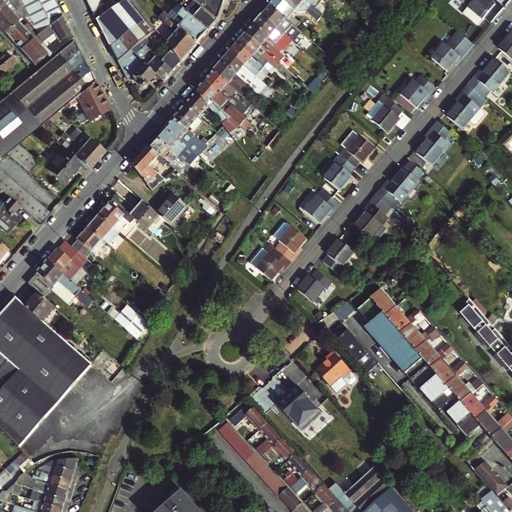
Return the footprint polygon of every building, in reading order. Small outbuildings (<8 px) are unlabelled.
[(0,0),(0,8),(4,5),(9,0),(0,0)] [(18,21),(23,16),(9,0),(4,5),(18,21)] [(31,25),(38,33),(61,15),(53,0),(9,0),(23,16),(31,25)] [(87,0),(94,13),(106,5),(106,4),(103,0),(87,0)] [(94,13),(97,20),(125,0),(128,0),(131,2),(134,0),(133,0),(110,0),(106,4),(106,5),(94,13)] [(128,0),(125,0),(97,20),(106,38),(119,62),(133,50),(136,47),(148,37),(153,33),(146,22),(149,20),(139,8),(134,0),(131,2),(128,0)] [(185,10),(209,31),(217,22),(192,0),(184,0),(180,6),(185,10)] [(192,0),(217,22),(220,18),(226,0),(192,0)] [(318,22),(323,15),(306,0),(275,0),(271,6),(293,25),(297,28),(301,24),(292,16),(295,12),(297,13),(299,14),(301,14),(303,14),(304,13),(306,11),(318,22)] [(306,0),(323,15),(328,10),(322,6),(323,5),(317,0),(306,0)] [(455,0),(467,9),(462,15),(476,26),(481,20),(482,21),(484,18),(490,23),(503,8),(496,2),(495,4),(489,0),(455,0)] [(0,26),(5,32),(18,21),(4,5),(0,8),(0,26)] [(180,6),(171,16),(173,18),(175,21),(185,10),(180,6)] [(293,25),(271,6),(263,15),(293,41),(298,45),(302,40),(290,29),(293,25)] [(179,25),(182,27),(198,44),(209,31),(185,10),(175,21),(179,25)] [(173,30),(179,25),(175,21),(173,18),(171,16),(167,12),(161,17),(173,30)] [(36,34),(52,54),(72,37),(61,15),(38,33),(37,34),(36,34)] [(255,25),(276,44),(285,51),(293,41),(263,15),(255,25)] [(149,20),(146,22),(153,33),(148,37),(152,42),(157,37),(153,32),(156,30),(149,20)] [(38,33),(31,25),(26,30),(18,21),(5,32),(20,49),(29,41),(36,34),(37,34),(38,33)] [(273,47),(276,44),(255,25),(246,34),(284,66),(288,61),(284,58),(285,57),(273,47)] [(182,62),(198,44),(182,27),(167,44),(173,51),(182,62)] [(458,57),(460,59),(473,44),(457,31),(446,45),(444,44),(432,59),(447,71),(458,57)] [(511,33),(499,48),(511,59),(511,33)] [(48,57),(52,54),(36,34),(29,41),(20,49),(34,65),(46,55),(48,57)] [(238,44),(265,67),(268,63),(277,70),(277,69),(285,76),(289,71),(284,66),(246,34),(242,39),(238,44)] [(18,144),(38,127),(48,119),(57,111),(75,97),(95,81),(74,40),(0,100),(0,158),(7,153),(18,144)] [(238,44),(230,53),(261,80),(269,71),(265,67),(238,44)] [(173,51),(162,62),(157,58),(146,46),(141,51),(136,47),(133,50),(146,65),(156,74),(164,82),(176,69),(182,62),(173,51)] [(146,65),(133,50),(119,62),(128,80),(130,81),(131,82),(132,82),(133,81),(133,80),(134,79),(142,86),(142,87),(143,89),(144,89),(146,89),(147,88),(148,87),(148,85),(147,84),(156,74),(146,65)] [(8,58),(0,64),(0,73),(1,74),(16,62),(14,59),(17,56),(14,53),(11,56),(8,58)] [(261,80),(230,53),(225,58),(221,62),(249,86),(252,81),(263,90),(267,85),(265,83),(261,80)] [(483,74),(480,71),(468,85),(486,100),(510,72),(495,59),(483,74)] [(249,86),(221,62),(213,72),(241,96),(245,92),(249,95),(253,90),(249,86)] [(213,72),(205,81),(246,117),(248,114),(255,120),(261,113),(241,96),(213,72)] [(428,93),(430,95),(435,88),(420,75),(415,82),(413,80),(401,95),(416,108),(428,93)] [(95,81),(75,97),(87,121),(109,110),(95,81)] [(196,91),(207,104),(211,101),(240,126),(248,118),(246,117),(205,81),(196,91)] [(447,117),(462,129),(483,104),(486,100),(468,85),(461,93),(462,93),(457,99),(460,102),(447,117)] [(184,105),(199,117),(209,106),(207,104),(196,91),(184,105)] [(402,109),(387,97),(382,103),(375,97),(362,112),(386,132),(399,117),(397,116),(402,109)] [(199,117),(184,105),(178,112),(173,118),(204,145),(218,133),(208,125),(199,117)] [(204,145),(173,118),(164,128),(195,153),(204,145)] [(48,119),(38,127),(51,138),(59,129),(48,119)] [(228,119),(223,123),(225,126),(227,128),(233,123),(228,119)] [(211,122),(208,125),(218,133),(225,126),(223,123),(222,122),(216,127),(211,122)] [(438,122),(426,136),(429,139),(416,154),(431,166),(450,145),(445,141),(451,133),(438,122)] [(104,152),(72,124),(65,133),(96,161),(104,152)] [(164,128),(156,137),(185,162),(191,155),(206,167),(208,164),(195,153),(164,128)] [(360,161),(362,162),(375,147),(357,132),(344,147),(345,148),(340,154),(355,167),(360,161)] [(96,161),(65,133),(57,143),(61,146),(80,164),(88,170),(96,161)] [(148,146),(159,156),(174,169),(179,173),(187,163),(185,162),(156,137),(148,146)] [(7,153),(29,172),(38,161),(36,160),(18,144),(7,153)] [(80,164),(61,146),(56,152),(58,154),(46,168),(63,183),(75,169),(75,170),(80,164)] [(150,166),(159,156),(148,146),(132,164),(153,191),(165,180),(150,166)] [(350,173),(355,167),(340,154),(335,160),(334,159),(321,175),(339,190),(352,175),(350,173)] [(426,173),(411,160),(404,168),(419,181),(426,173)] [(51,213),(0,168),(0,188),(6,193),(19,205),(41,224),(51,213)] [(404,168),(392,183),(389,180),(377,194),(395,209),(419,181),(404,168)] [(339,203),(320,186),(315,192),(313,190),(300,206),(320,222),(332,208),(334,209),(339,203)] [(19,205),(6,193),(0,200),(0,201),(3,204),(0,207),(0,226),(7,232),(20,216),(13,211),(19,205)] [(174,194),(157,214),(164,220),(171,226),(188,207),(174,194)] [(52,210),(60,199),(55,196),(48,207),(52,210)] [(100,215),(114,228),(125,216),(128,218),(135,224),(138,220),(132,215),(114,199),(100,215)] [(132,215),(138,220),(153,233),(164,220),(157,214),(143,201),(132,215)] [(371,202),(365,208),(368,210),(356,225),(371,238),(389,217),(371,202)] [(208,205),(204,209),(211,214),(214,210),(208,205)] [(117,231),(114,228),(100,215),(89,227),(104,240),(110,246),(121,234),(117,231)] [(125,216),(114,228),(117,231),(128,218),(125,216)] [(282,241),(277,247),(292,260),(297,253),(295,251),(307,237),(287,220),(274,235),(282,241)] [(78,240),(92,252),(104,240),(89,227),(78,240)] [(340,238),(328,253),(331,255),(325,261),(341,274),(359,253),(340,238)] [(86,259),(92,252),(78,240),(72,247),(86,259)] [(67,266),(76,274),(88,261),(86,259),(72,247),(70,245),(63,252),(72,260),(67,266)] [(286,267),(292,260),(277,247),(271,253),(269,251),(269,252),(263,247),(251,262),(272,279),(284,265),(286,267)] [(71,281),(76,274),(67,266),(72,260),(63,252),(59,249),(48,261),(71,281)] [(71,281),(48,261),(29,284),(38,292),(45,298),(59,282),(88,308),(94,301),(82,290),(71,281)] [(298,288),(316,303),(334,282),(318,269),(313,275),(310,273),(298,288)] [(164,273),(159,279),(165,283),(169,278),(164,273)] [(393,288),(400,283),(394,276),(387,282),(393,288)] [(397,309),(381,290),(370,299),(371,301),(386,318),(397,309)] [(167,296),(162,291),(157,297),(162,301),(167,296)] [(26,306),(43,322),(55,307),(45,298),(38,292),(31,302),(30,301),(26,306)] [(0,426),(20,447),(71,389),(92,365),(77,352),(43,322),(26,306),(16,298),(0,316),(0,426)] [(405,373),(422,358),(417,352),(401,335),(386,318),(371,301),(359,312),(371,325),(367,330),(405,373)] [(511,358),(497,342),(503,337),(477,307),(459,324),(499,370),(511,384),(511,358)] [(116,321),(137,339),(148,326),(127,308),(116,321)] [(407,320),(397,309),(386,318),(401,335),(412,326),(417,322),(423,316),(418,310),(407,320)] [(423,316),(417,322),(420,325),(426,319),(423,316)] [(341,322),(336,317),(326,324),(331,330),(341,322)] [(401,335),(417,352),(427,343),(419,334),(412,326),(401,335)] [(434,328),(427,333),(427,334),(432,339),(439,333),(434,328)] [(419,334),(427,343),(432,339),(427,334),(427,333),(424,329),(419,334)] [(378,364),(350,333),(339,343),(366,374),(378,364)] [(439,333),(432,339),(435,343),(441,337),(439,333)] [(422,358),(432,370),(442,361),(438,355),(427,343),(417,352),(422,358)] [(454,351),(449,345),(442,351),(447,357),(454,351)] [(447,357),(442,351),(438,355),(442,361),(447,357)] [(328,361),(316,371),(339,396),(349,388),(352,387),(357,383),(357,380),(333,354),(326,359),(328,361)] [(439,378),(447,387),(457,378),(469,368),(464,362),(452,372),(442,361),(432,370),(437,376),(439,378)] [(468,438),(481,426),(478,422),(463,404),(447,387),(439,378),(437,376),(420,390),(441,413),(444,410),(448,414),(447,414),(468,438)] [(473,395),(457,378),(447,387),(463,404),(473,395)] [(472,386),(477,391),(484,385),(479,380),(472,386)] [(292,421),(293,420),(297,425),(300,424),(317,409),(312,403),(312,402),(297,385),(289,393),(291,395),(279,406),(292,421)] [(483,407),(473,395),(463,404),(478,422),(492,408),(499,402),(494,397),(483,407)] [(247,417),(260,431),(269,423),(251,403),(240,413),(241,414),(232,422),(236,427),(247,417)] [(498,424),(490,415),(495,411),(492,408),(478,422),(481,426),(493,439),(503,430),(508,426),(511,422),(511,417),(510,415),(498,424)] [(219,431),(224,436),(234,427),(229,422),(219,431)] [(283,439),(269,423),(260,431),(269,440),(275,446),(283,439)] [(508,426),(503,430),(511,440),(511,426),(510,429),(508,426)] [(224,436),(228,441),(238,432),(234,427),(224,436)] [(511,440),(503,430),(493,439),(498,445),(503,450),(508,456),(511,453),(511,440)] [(238,432),(228,441),(233,446),(243,437),(238,432)] [(243,437),(233,446),(237,451),(247,442),(243,437)] [(283,439),(275,446),(268,452),(264,456),(270,463),(281,453),(288,462),(297,454),(283,439)] [(264,456),(268,452),(275,446),(269,440),(258,450),(261,453),(264,456)] [(237,451),(242,456),(252,447),(247,442),(237,451)] [(242,456),(246,461),(256,453),(252,447),(242,456)] [(16,461),(20,465),(24,463),(30,458),(26,453),(16,461)] [(256,453),(246,461),(251,466),(261,458),(256,453)] [(288,462),(302,477),(311,470),(310,468),(305,463),(297,454),(288,462)] [(5,467),(10,472),(20,465),(16,461),(13,458),(5,467)] [(24,463),(20,465),(25,470),(35,463),(30,458),(24,463)] [(261,458),(251,466),(256,472),(266,463),(262,458),(261,458)] [(40,469),(72,482),(78,461),(68,461),(57,463),(44,468),(40,469)] [(485,462),(485,463),(475,472),(477,474),(488,464),(485,462)] [(266,463),(256,472),(260,477),(270,468),(266,463)] [(494,493),(497,497),(507,488),(508,487),(488,464),(477,474),(494,493)] [(270,468),(260,477),(265,482),(275,473),(270,468)] [(69,491),(72,482),(40,469),(32,476),(36,478),(50,483),(69,491)] [(349,511),(365,511),(392,487),(375,469),(339,501),(349,511)] [(25,470),(19,475),(19,477),(19,480),(23,483),(27,480),(32,476),(25,470)] [(325,485),(311,470),(302,477),(316,493),(325,485)] [(285,480),(292,487),(300,480),(294,472),(285,480)] [(275,473),(265,482),(269,487),(279,478),(275,473)] [(23,483),(66,500),(69,491),(50,483),(48,488),(41,486),(41,484),(35,481),(36,478),(32,476),(27,480),(23,483)] [(279,478),(269,487),(274,492),(284,483),(279,478)] [(305,485),(300,480),(292,487),(296,493),(305,485)] [(63,509),(66,500),(23,483),(14,491),(21,493),(41,501),(44,502),(63,509)] [(284,483),(274,492),(279,497),(288,488),(287,486),(284,483)] [(325,485),(316,493),(318,495),(325,502),(314,511),(324,511),(327,510),(329,508),(338,500),(325,485)] [(5,487),(0,493),(0,495),(5,498),(9,495),(14,491),(5,487)] [(413,511),(392,487),(365,511),(413,511)] [(288,488),(279,497),(283,502),(293,493),(289,489),(288,488)] [(511,511),(511,494),(507,488),(497,497),(499,498),(502,501),(511,511)] [(158,511),(203,511),(183,490),(158,511)] [(21,493),(14,491),(9,495),(5,498),(9,500),(17,503),(21,493)] [(283,502),(288,507),(297,498),(293,493),(283,502)] [(490,511),(511,511),(502,501),(499,498),(493,502),(489,497),(482,503),(487,508),(490,511)] [(289,508),(292,511),(293,511),(302,503),(297,498),(288,507),(289,508)] [(338,500),(329,508),(333,511),(349,511),(339,501),(338,500)] [(62,511),(63,509),(44,502),(41,511),(43,511),(62,511)] [(293,511),(302,511),(307,508),(303,504),(302,503),(293,511)]
